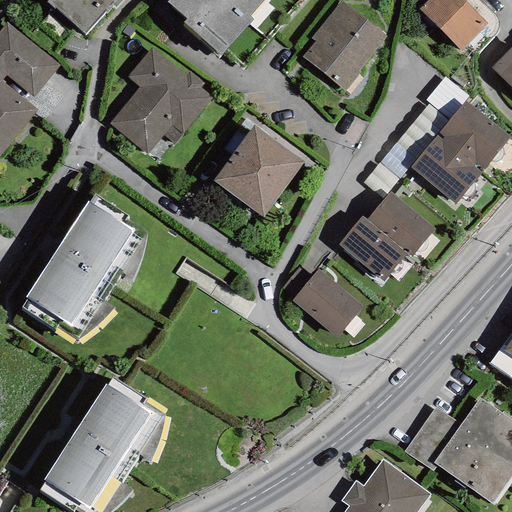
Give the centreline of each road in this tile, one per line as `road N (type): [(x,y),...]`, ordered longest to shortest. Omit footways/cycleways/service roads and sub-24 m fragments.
road 1 (tertiary): [(236,511),(301,474),(406,381),(511,264)]
road 2 (residential): [(511,212),(360,371),(337,369),(273,325),(273,279)]
road 3 (residential): [(273,279),(341,178),(340,147),(262,78)]
road 4 (residential): [(273,279),(91,138)]
road 5 (residential): [(91,138),(83,88),(89,61),(142,0)]
road 6 (residential): [(91,138),(37,217),(0,219)]
road 7 (residential): [(511,118),(483,92),(475,71),(481,50),(511,19)]
